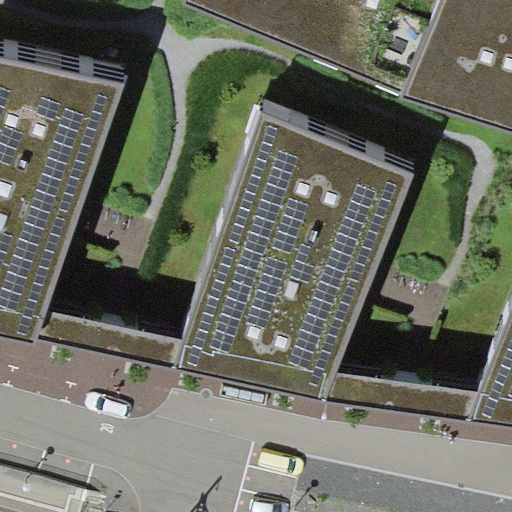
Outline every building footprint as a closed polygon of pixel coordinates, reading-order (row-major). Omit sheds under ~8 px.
[(208,0),(405,84),(436,0),(208,0)] [(511,0),(436,0),(405,84),(511,117),(511,0)] [(124,82),(0,56),(0,336),(37,344),(40,337),(46,308),(79,216),(124,82)] [(414,174),(263,111),(179,340),(173,367),(327,401),(327,398),(337,372),(373,279),(414,174)] [(511,305),(478,391),(471,420),(511,425),(511,305)] [(112,324),(46,308),(40,337),(104,351),(173,367),(179,340),(112,324)] [(337,372),(327,398),(404,412),(471,420),(478,391),(410,382),(337,372)]
